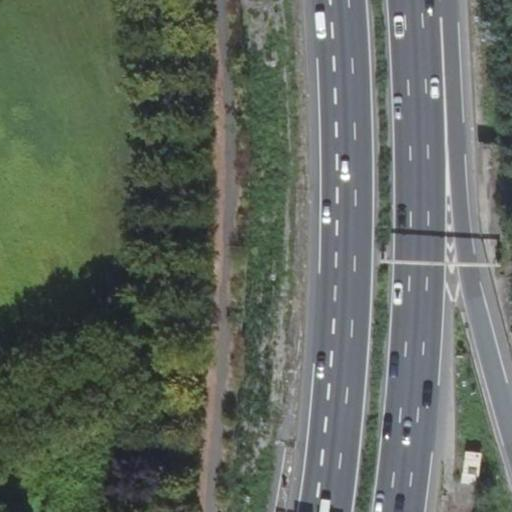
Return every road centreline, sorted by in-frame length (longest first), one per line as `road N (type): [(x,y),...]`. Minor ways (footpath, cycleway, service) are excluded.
road 1 (motorway): [(395,511),(423,80),(420,0)]
road 2 (motorway): [(339,0),(346,85),(326,511)]
road 3 (motorway): [(511,424),(463,232),(454,71),(432,0)]
